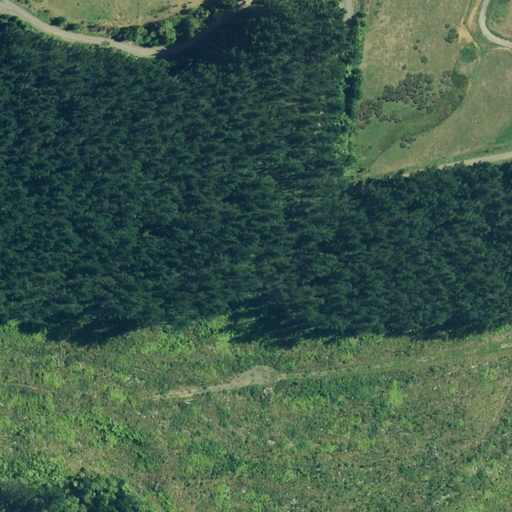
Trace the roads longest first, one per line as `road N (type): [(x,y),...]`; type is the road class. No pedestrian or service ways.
road 1 (unclassified): [(337,0),(316,129),(325,176),(343,184),(385,180),(511,150)]
road 2 (unclassified): [(0,8),(60,32),(149,50),(187,41),(248,0)]
